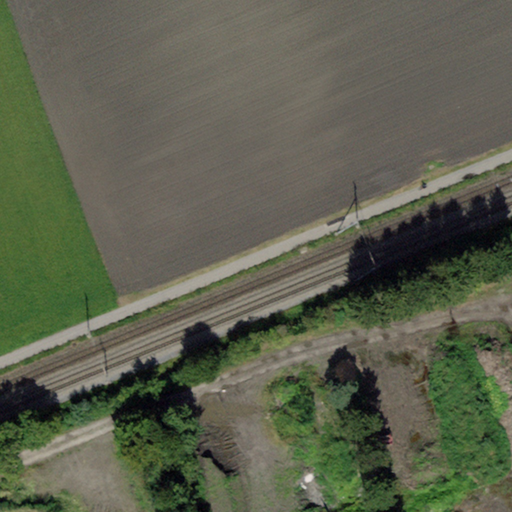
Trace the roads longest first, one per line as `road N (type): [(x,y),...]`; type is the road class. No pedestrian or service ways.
road 1 (track): [(511,154),(0,362)]
road 2 (track): [(0,461),(394,321),(464,307),(511,311)]
